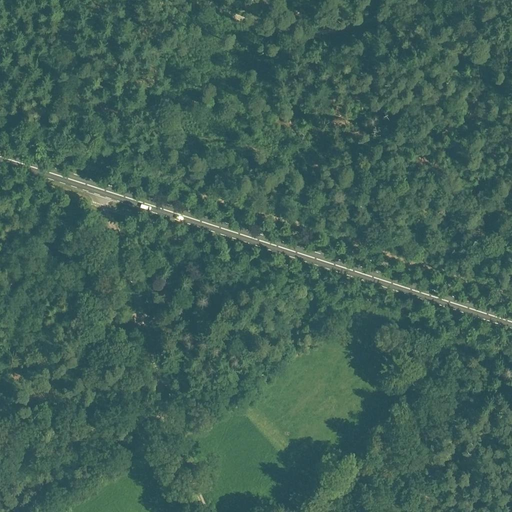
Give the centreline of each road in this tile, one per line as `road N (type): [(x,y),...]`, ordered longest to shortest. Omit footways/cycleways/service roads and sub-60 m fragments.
road 1 (primary): [(511,322),(0,156)]
road 2 (track): [(162,408),(137,297),(100,206),(103,190)]
road 3 (track): [(0,478),(70,432),(143,422),(162,408)]
